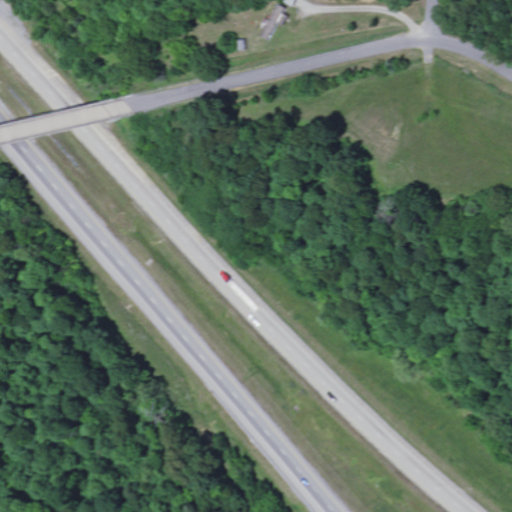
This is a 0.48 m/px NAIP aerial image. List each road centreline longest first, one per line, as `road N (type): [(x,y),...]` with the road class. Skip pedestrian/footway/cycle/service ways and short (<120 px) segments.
road 1 (motorway): [(463,511),(249,309),(0,48)]
road 2 (motorway): [(0,128),(338,511)]
road 3 (residential): [(511,77),(457,47),(419,43),(131,109)]
road 4 (residential): [(131,109),(0,138)]
